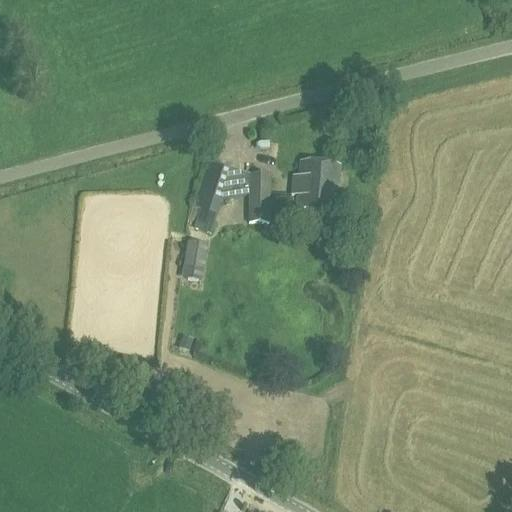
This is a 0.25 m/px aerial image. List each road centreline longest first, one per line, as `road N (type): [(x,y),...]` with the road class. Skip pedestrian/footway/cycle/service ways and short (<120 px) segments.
road 1 (unclassified): [(0,177),(511,48)]
road 2 (tertiary): [(305,511),(0,331)]
